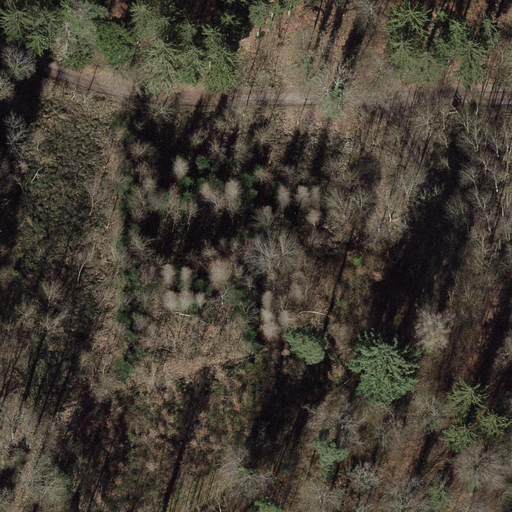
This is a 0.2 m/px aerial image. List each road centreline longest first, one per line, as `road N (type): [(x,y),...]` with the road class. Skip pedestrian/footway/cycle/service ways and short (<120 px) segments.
road 1 (track): [(369,99),(412,135),(436,189),(436,255),(416,304),(330,425),(175,511)]
road 2 (track): [(511,96),(141,97),(0,48)]
